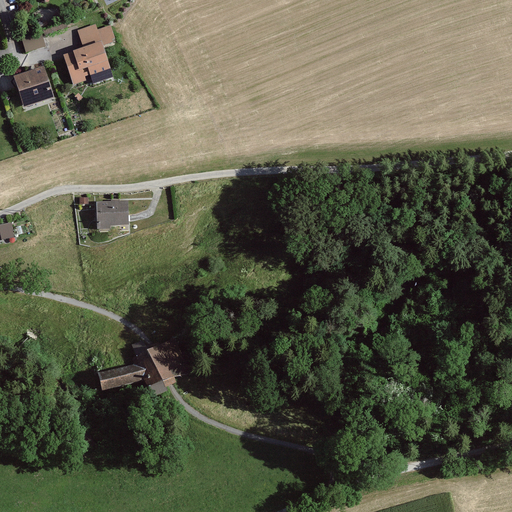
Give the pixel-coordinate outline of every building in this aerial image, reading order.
[(83,51),(62,57),(71,84),(88,78),(91,85),(112,78),(101,47),(116,42),(111,26),(95,31),(93,24),(75,29),(83,51)] [(26,51),(45,44),(41,32),(22,39),(26,51)] [(40,67),(10,76),(20,108),(50,99),(40,67)] [(127,204),(97,204),(97,230),(111,230),(111,226),(126,226),(127,204)] [(8,223),(0,224),(0,240),(11,238),(8,223)] [(189,375),(175,342),(161,349),(148,354),(136,360),(132,362),(134,367),(97,377),(102,396),(144,386),(146,393),(189,375)] [(136,360),(148,354),(143,342),(131,347),(136,360)]
